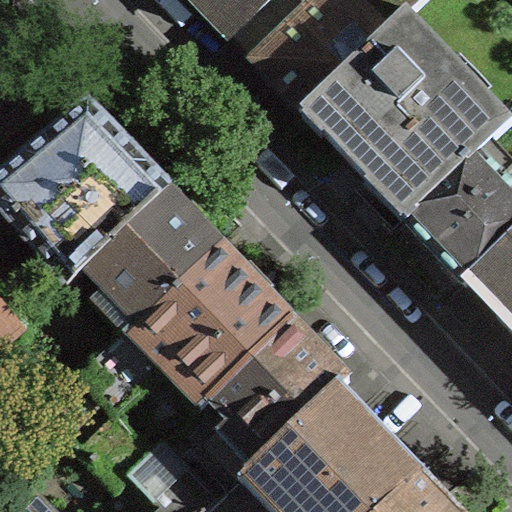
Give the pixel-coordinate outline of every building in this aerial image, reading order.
[(192,0),(251,61),(315,0),(192,0)] [(301,114),(407,14),(420,0),(315,0),(251,61),(301,114)] [(511,123),(407,14),(301,114),(406,223),(478,154),(511,123)] [(167,190),(87,107),(0,179),(0,204),(27,236),(25,238),(65,287),(83,270),(167,190)] [(511,238),(511,189),(478,154),(406,223),(464,284),(470,278),(511,238)] [(219,245),(167,190),(83,270),(135,324),(139,321),(219,245)] [(25,238),(27,236),(0,204),(0,307),(19,330),(43,308),(2,257),(25,238)] [(511,238),(470,278),(511,322),(511,238)] [(164,373),(177,361),(211,397),(291,321),(219,245),(139,321),(154,337),(141,349),(164,373)] [(0,307),(0,352),(22,334),(19,330),(0,307)] [(129,476),(163,444),(199,409),(189,399),(140,446),(115,419),(164,373),(141,349),(154,337),(139,321),(135,324),(43,412),(116,488),(129,476)] [(291,321),(211,397),(208,401),(227,421),(215,432),(251,470),(340,385),(347,379),(291,321)] [(251,470),(239,481),(268,511),(381,511),(423,472),(340,385),(251,470)] [(207,511),(217,502),(163,444),(129,476),(160,510),(162,511),(207,511)] [(460,511),(423,472),(381,511),(460,511)] [(0,501),(0,511),(162,511),(160,510),(158,511),(55,511),(23,479),(0,501)]
